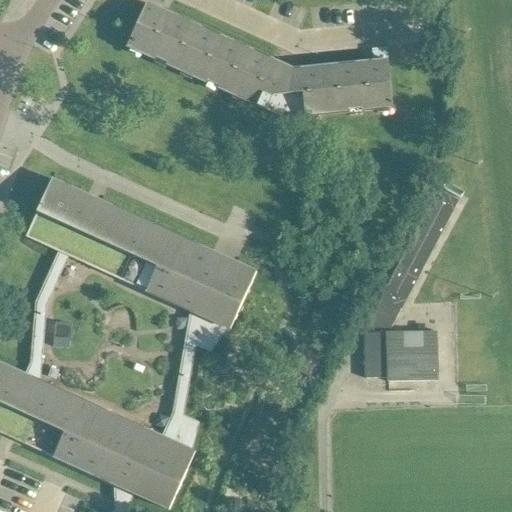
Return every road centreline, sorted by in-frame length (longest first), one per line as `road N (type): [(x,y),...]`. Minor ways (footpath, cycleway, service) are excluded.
road 1 (residential): [(234,237),(0,126)]
road 2 (residential): [(418,30),(295,40),(204,0)]
